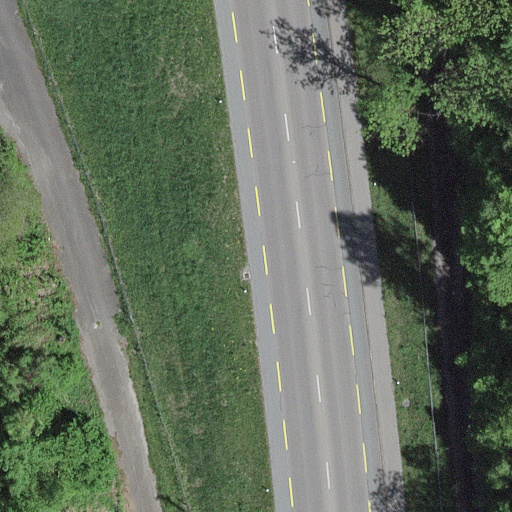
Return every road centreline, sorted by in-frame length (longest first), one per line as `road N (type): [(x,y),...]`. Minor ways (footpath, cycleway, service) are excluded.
road 1 (primary): [(266,0),(328,511)]
road 2 (track): [(416,0),(467,511)]
road 3 (track): [(139,511),(102,322),(0,42)]
